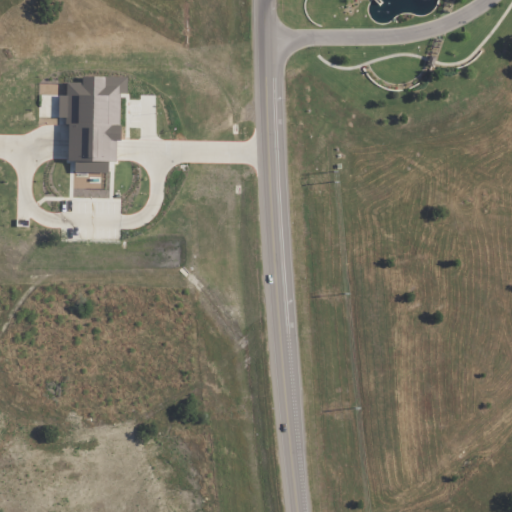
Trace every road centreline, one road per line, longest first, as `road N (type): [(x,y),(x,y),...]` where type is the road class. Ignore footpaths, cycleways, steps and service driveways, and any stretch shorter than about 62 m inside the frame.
road 1 (secondary): [(303,511),(284,393),(268,0)]
road 2 (residential): [(268,28),(411,26),(480,0)]
